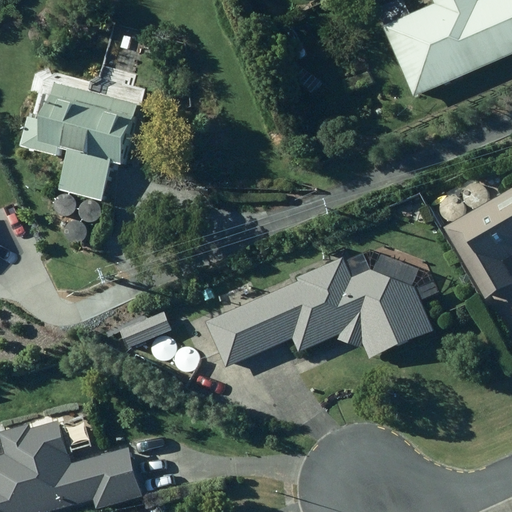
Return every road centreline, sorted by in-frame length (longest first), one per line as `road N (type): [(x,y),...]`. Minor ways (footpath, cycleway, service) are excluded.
road 1 (unknown): [(511,49),(83,237),(36,241),(0,228)]
road 2 (residential): [(365,490),(467,494),(511,476)]
